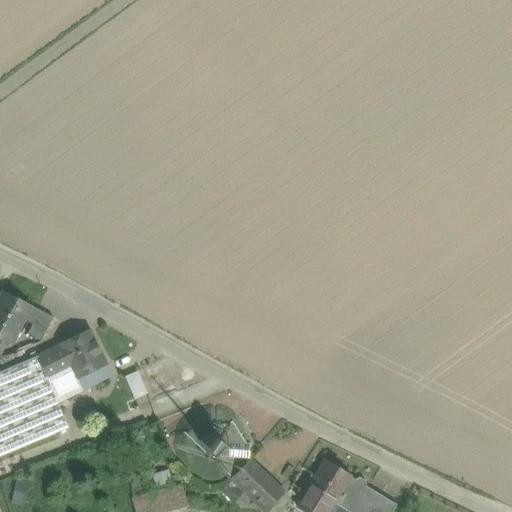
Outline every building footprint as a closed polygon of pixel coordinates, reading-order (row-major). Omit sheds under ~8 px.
[(4,292),(0,298),(0,338),(5,341),(11,344),(24,321),(31,306),(4,292)] [(53,318),(31,306),(24,321),(32,326),(27,334),(40,341),(53,318)] [(89,331),(37,357),(56,403),(110,377),(104,365),(105,365),(89,331)] [(0,372),(0,457),(67,429),(56,403),(37,357),(0,372)] [(233,422),(219,437),(226,443),(225,457),(217,463),(232,478),(249,460),(249,448),(233,422)] [(208,436),(200,443),(199,454),(206,462),(217,463),(225,457),(226,443),(219,437),(208,436)] [(266,511),(285,493),(249,460),(232,478),(229,481),(243,494),(262,511),(266,511)] [(351,477),(325,461),(296,507),(304,511),(348,511),(338,506),(344,496),(340,494),(351,478),(351,477)] [(172,483),(168,470),(151,475),(154,488),(172,483)] [(177,471),(172,477),(177,482),(182,475),(177,471)] [(355,480),(351,478),(340,494),(344,496),(338,506),(348,511),(353,511),(368,488),(365,487),(365,482),(359,478),(355,480)] [(10,503),(23,505),(28,482),(15,479),(10,503)] [(234,504),(243,494),(229,481),(220,491),(234,504)] [(182,485),(132,499),(135,511),(172,511),(188,507),(182,485)] [(392,511),(396,506),(368,488),(353,511),(392,511)]
